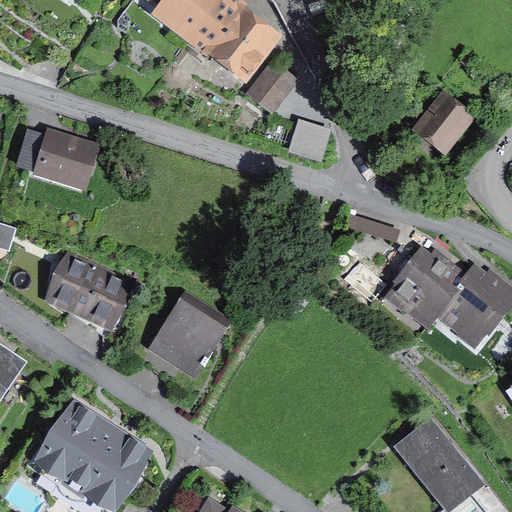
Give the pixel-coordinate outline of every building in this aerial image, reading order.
[(226,0),(143,0),(155,9),(149,17),(190,48),(226,0)] [(238,0),(226,0),(190,48),(245,89),(283,39),(244,11),(247,7),(238,0)] [(274,115),(300,81),(274,61),(248,95),(274,115)] [(445,160),(476,118),(442,92),(410,135),(445,160)] [(290,153),(324,163),(334,129),(300,119),(290,153)] [(16,169),(31,174),(30,177),(84,194),(100,146),(46,129),(44,136),(29,131),(16,169)] [(363,234),(384,240),(397,243),(401,229),(350,215),(346,229),(363,234)] [(0,223),(0,248),(8,251),(15,228),(0,223)] [(391,245),(384,240),(363,234),(353,245),(376,264),(391,245)] [(384,296),(428,332),(436,323),(463,289),(457,284),(465,274),(434,249),(429,255),(421,249),(384,296)] [(66,251),(43,303),(109,333),(133,280),(66,251)] [(463,289),(436,323),(476,355),(511,309),(511,285),(490,268),(486,273),(473,264),(465,274),(457,284),(463,289)] [(185,291),(147,351),(195,381),(232,321),(185,291)] [(0,404),(26,364),(0,346),(0,430),(7,435),(26,406),(16,400),(9,410),(0,404)] [(115,511),(153,451),(72,401),(32,465),(45,478),(61,483),(66,486),(69,481),(83,490),(80,494),(86,498),(95,510),(102,511),(115,511)] [(507,511),(431,418),(389,449),(442,511),(507,511)] [(197,511),(240,511),(230,506),(228,510),(207,497),(197,511)]
